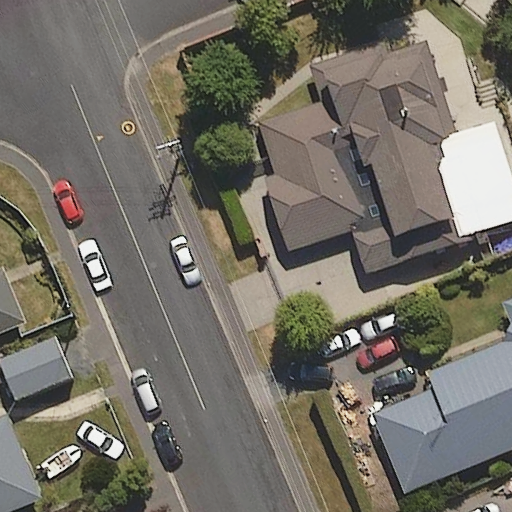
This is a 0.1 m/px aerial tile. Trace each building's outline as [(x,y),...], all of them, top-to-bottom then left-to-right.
[(399,51),(396,41),(313,71),(325,104),(259,127),(275,172),(263,177),(291,254),(352,232),(368,276),(511,224),(511,179),(493,126),(457,138),(423,42),(399,51)] [(0,268),(0,331),(24,321),(2,268),(0,268)] [(511,446),(511,298),(502,303),(511,328),(511,337),(429,372),(435,388),(370,414),(402,492),(511,446)] [(57,338),(0,360),(0,362),(16,403),(74,379),(57,338)] [(0,511),(12,511),(41,501),(7,415),(0,418),(0,511)]
